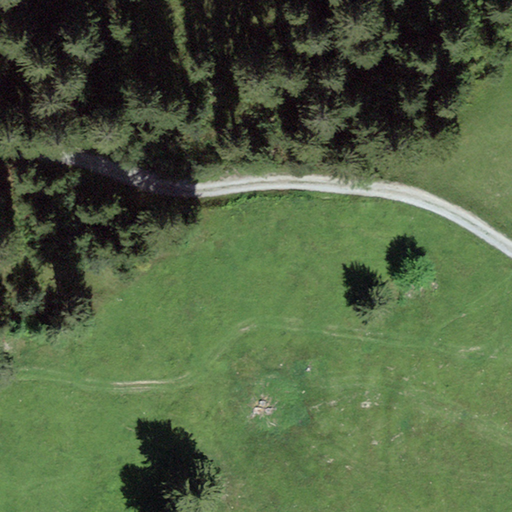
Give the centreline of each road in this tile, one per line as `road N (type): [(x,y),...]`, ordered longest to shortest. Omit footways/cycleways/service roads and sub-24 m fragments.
road 1 (track): [(0,372),(188,377),(230,334),(286,316),(479,348),(498,341),(511,312)]
road 2 (track): [(0,149),(82,160),(170,191),(385,190),(460,219),(511,252)]
